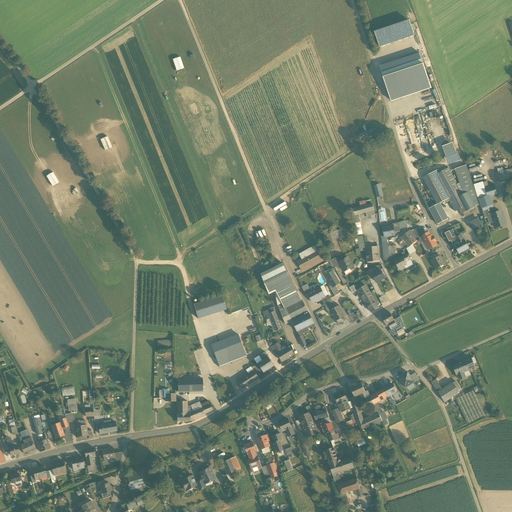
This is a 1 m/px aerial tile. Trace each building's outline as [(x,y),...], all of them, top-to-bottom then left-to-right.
[(380,46),(414,35),(409,21),(375,32),(380,46)] [(380,67),(383,77),(423,64),(420,53),(380,67)] [(383,77),(391,101),(431,88),(423,64),(383,77)] [(183,91),(188,102),(196,99),(191,88),(183,91)] [(147,109),(150,120),(158,118),(155,107),(147,109)] [(444,150),(446,156),(456,152),(454,146),(444,150)] [(456,152),(446,156),(445,157),(448,165),(460,160),(457,152),(456,152)] [(463,191),(461,191),(463,195),(467,192),(474,206),(479,205),(466,165),(456,169),(460,183),(463,191)] [(448,168),(440,173),(435,175),(449,201),(458,196),(458,197),(463,195),(461,191),(457,184),(450,171),(448,168)] [(502,168),(497,169),(499,181),(511,178),(511,168),(503,171),(502,168)] [(423,178),(437,204),(440,203),(444,201),(445,203),(449,201),(435,175),(440,173),(438,170),(423,178)] [(486,182),(483,183),(487,196),(491,195),(491,197),(498,194),(495,185),(488,188),(486,182)] [(479,199),(487,196),(483,183),(474,186),(479,199)] [(373,186),(377,198),(383,196),(379,184),(373,186)] [(463,195),(458,197),(463,207),(459,209),(461,212),(461,214),(462,215),(465,214),(464,213),(475,207),(474,206),(467,192),(463,195)] [(479,199),(482,209),(493,205),(491,197),(491,195),(487,196),(479,199)] [(455,212),(459,209),(463,207),(458,197),(458,196),(449,201),(455,212)] [(429,209),(434,218),(445,213),(440,203),(437,204),(429,209)] [(351,210),(354,222),(359,221),(358,215),(366,213),(367,217),(375,214),(372,204),(351,210)] [(482,209),(485,218),(487,217),(491,216),(491,214),(496,213),(493,205),(482,209)] [(495,228),(506,224),(504,217),(502,218),(501,215),(500,211),(496,213),(491,214),(491,216),(492,219),(492,218),(494,222),(495,228)] [(448,219),(445,213),(434,218),(438,225),(448,219)] [(480,222),(478,218),(468,223),(472,229),(481,225),(480,222)] [(382,237),(387,236),(387,237),(394,235),(394,232),(393,226),(381,228),(382,237)] [(83,242),(90,238),(85,228),(78,231),(83,242)] [(330,232),(333,242),(344,238),(341,229),(330,232)] [(417,229),(412,233),(418,240),(422,236),(417,230),(418,229),(417,229)] [(401,238),(403,241),(406,245),(408,247),(412,244),(417,240),(418,240),(412,233),(410,230),(401,238)] [(455,246),(459,243),(456,237),(457,237),(456,235),(452,237),(449,231),(445,233),(449,242),(451,241),(453,245),(454,245),(455,246)] [(417,240),(419,245),(421,243),(424,242),(423,240),(426,238),(424,235),(423,236),(422,236),(418,240),(417,240)] [(460,235),(457,237),(456,237),(459,243),(455,246),(459,254),(469,248),(465,240),(463,241),(460,235)] [(432,236),(430,236),(426,238),(423,240),(424,242),(429,250),(429,249),(437,245),(435,242),(435,240),(434,238),(433,237),(432,236)] [(430,252),(429,249),(429,250),(424,242),(421,243),(427,254),(430,252)] [(406,249),(409,255),(416,251),(412,244),(408,247),(406,249)] [(299,254),(302,260),(318,251),(315,245),(299,254)] [(395,245),(388,246),(389,258),(398,253),(395,245)] [(323,261),(318,251),(302,260),(297,262),(302,270),(303,269),(305,271),(323,261)] [(367,254),(368,262),(379,261),(378,253),(367,254)] [(404,266),(407,265),(406,262),(410,260),(407,254),(402,257),(394,261),(398,269),(404,266)] [(432,260),(436,269),(444,265),(440,256),(432,260)] [(341,265),(344,272),(350,269),(353,267),(348,257),(339,262),(341,265)] [(331,260),(335,268),(341,265),(339,262),(337,258),(331,260)] [(275,292),(278,306),(282,304),(280,300),(297,292),(284,264),(261,275),(269,294),(275,292)] [(374,278),(376,282),(385,278),(380,270),(372,274),(374,278)] [(340,283),(333,271),(326,275),(333,287),(336,286),(340,283)] [(302,287),(305,294),(308,293),(311,291),(307,284),(302,287)] [(325,297),(329,295),(324,285),(320,287),(325,297)] [(357,290),(363,300),(372,295),(365,285),(357,290)] [(335,296),(340,293),(336,286),(333,287),(330,289),(335,296)] [(308,293),(313,303),(321,299),(325,297),(320,287),(311,291),(308,293)] [(284,309),(286,308),(302,300),(298,291),(297,292),(280,300),(282,304),(284,309)] [(193,304),(198,319),(226,310),(222,295),(193,304)] [(379,307),(372,295),(363,300),(366,304),(371,312),(379,307)] [(333,304),(331,299),(323,302),(326,308),(333,304)] [(309,313),(302,300),(286,308),(292,321),(290,322),(291,322),(292,324),(293,324),(292,322),(309,313)] [(278,306),(285,324),(291,322),(290,322),(292,321),(286,308),(284,309),(282,304),(278,306)] [(339,306),(335,308),(331,310),(336,321),(345,317),(339,306)] [(274,308),(267,311),(270,319),(273,326),(280,323),(274,308)] [(293,324),(297,332),(307,327),(314,324),(309,313),(292,322),(293,324)] [(386,325),(394,320),(390,313),(382,318),(386,325)] [(394,320),(397,325),(400,324),(403,322),(400,317),(394,320)] [(273,326),(270,319),(267,320),(267,326),(269,325),(272,326),(274,332),(275,332),(273,326)] [(397,325),(394,320),(386,325),(386,326),(388,325),(391,329),(394,328),(397,326),(397,325)] [(273,326),(275,332),(282,329),(280,323),(273,326)] [(394,328),(397,333),(403,329),(402,328),(400,324),(397,325),(397,326),(394,328)] [(389,331),(393,336),(397,334),(397,333),(394,328),(391,329),(391,330),(389,331)] [(211,346),(219,367),(247,357),(239,335),(211,346)] [(157,341),(157,349),(172,348),(172,340),(157,341)] [(278,354),(282,361),(294,355),(291,347),(286,349),(283,351),(281,352),(278,354)] [(260,356),(264,361),(269,358),(265,352),(260,356)] [(255,359),(259,365),(264,361),(260,356),(255,359)] [(274,366),(269,358),(264,361),(259,365),(264,372),(274,366)] [(473,364),(471,358),(465,361),(469,370),(475,367),(473,364)] [(457,374),(459,379),(465,377),(463,372),(469,370),(465,361),(453,366),(457,375),(457,374)] [(237,381),(238,382),(255,371),(254,370),(249,374),(237,381)] [(238,382),(242,389),(259,378),(255,371),(238,382)] [(399,377),(406,388),(407,388),(413,384),(414,383),(410,376),(408,372),(399,377)] [(415,373),(410,376),(414,383),(420,379),(415,373)] [(431,382),(438,392),(442,390),(438,383),(439,383),(436,379),(431,382)] [(177,380),(178,392),(202,392),(202,380),(178,380),(177,380)] [(455,381),(453,382),(442,390),(438,392),(444,403),(460,393),(458,391),(461,389),(455,381)] [(359,395),(363,393),(366,392),(361,383),(351,388),(355,397),(359,395)] [(393,384),(383,390),(386,394),(387,397),(390,396),(393,394),(397,392),(393,384)] [(62,396),(75,395),(74,387),(62,387),(62,396)] [(383,390),(377,393),(381,401),(382,400),(383,402),(385,401),(384,399),(387,397),(386,394),(383,390)] [(334,396),(338,404),(344,402),(347,401),(348,401),(345,396),(343,391),(334,396)] [(368,391),(366,392),(363,393),(364,397),(369,406),(373,404),(374,404),(370,397),(368,391)] [(456,399),(467,424),(485,415),(473,391),(456,399)] [(393,394),(396,400),(401,398),(397,392),(393,394)] [(166,402),(175,402),(175,394),(173,394),(173,393),(172,393),(172,394),(169,394),(165,394),(166,398),(166,402)] [(67,400),(69,411),(77,410),(75,399),(67,400)] [(176,402),(177,414),(188,413),(187,401),(176,402)] [(209,401),(201,405),(204,414),(213,410),(209,401)] [(338,404),(340,409),(345,407),(346,409),(350,408),(347,401),(344,402),(338,404)] [(193,407),(200,404),(199,402),(190,405),(193,411),(194,410),(193,407)] [(361,431),(365,428),(363,420),(357,402),(352,404),(353,406),(356,418),(357,420),(357,422),(359,425),(361,431)] [(375,415),(373,416),(376,423),(377,423),(382,421),(385,420),(381,413),(381,412),(378,403),(374,405),(374,404),(373,404),(376,412),(374,413),(375,415)] [(204,415),(204,414),(201,405),(200,404),(193,407),(194,410),(193,411),(192,412),(195,419),(204,415)] [(84,408),(85,417),(93,416),(93,410),(93,408),(92,408),(92,409),(86,410),(86,408),(84,408)] [(313,412),(317,422),(321,420),(320,419),(321,419),(328,417),(325,408),(321,409),(316,411),(313,412)] [(334,420),(336,424),(343,420),(339,408),(332,411),(336,420),(334,420)] [(66,418),(67,423),(73,422),(72,413),(65,414),(66,418)] [(190,421),(189,414),(189,415),(189,413),(188,413),(177,414),(177,421),(190,421)] [(302,424),(304,428),(313,424),(314,424),(309,413),(308,414),(299,417),(300,420),(302,424)] [(373,416),(363,420),(365,428),(376,423),(373,416)] [(37,433),(40,440),(46,438),(45,433),(40,418),(33,421),(37,433)] [(59,422),(62,429),(68,427),(67,423),(66,418),(59,420),(59,422)] [(285,430),(288,437),(294,434),(291,426),(288,419),(279,423),(283,431),(285,430)] [(316,422),(319,429),(321,428),(321,427),(325,425),(322,420),(321,420),(317,422),(316,422)] [(99,426),(100,434),(117,432),(115,423),(111,424),(104,425),(103,421),(100,422),(101,426),(99,426)] [(51,425),(55,439),(64,436),(62,429),(59,422),(51,425)] [(20,437),(23,444),(32,440),(28,431),(26,431),(26,430),(22,432),(20,428),(24,427),(23,423),(15,425),(18,433),(18,435),(19,437),(20,437)] [(324,434),(328,433),(327,433),(333,430),(330,423),(325,425),(321,427),(321,428),(324,434)] [(313,425),(313,424),(304,428),(307,437),(308,437),(307,436),(316,433),(316,434),(317,434),(313,425)] [(75,427),(77,437),(92,436),(92,431),(86,432),(85,425),(80,426),(75,427)] [(339,438),(337,434),(335,434),(334,431),(334,430),(333,430),(327,433),(328,433),(331,441),(334,440),(339,438)] [(273,436),(275,442),(275,443),(280,441),(283,439),(280,433),(273,436)] [(258,439),(262,449),(269,447),(269,446),(267,441),(265,436),(258,439)] [(334,440),(335,446),(342,443),(341,437),(339,438),(334,440)] [(37,444),(40,452),(50,449),(47,439),(37,444)] [(21,445),(24,453),(35,448),(32,440),(23,444),(21,445)] [(283,450),(280,441),(275,443),(275,442),(272,443),(276,453),(283,450)] [(253,442),(245,445),(245,447),(247,452),(250,459),(250,460),(256,458),(255,457),(253,452),(256,451),(253,442)] [(302,445),(305,455),(306,454),(310,453),(310,451),(307,443),(302,445)] [(16,445),(13,446),(8,447),(8,448),(11,456),(19,453),(16,445)] [(285,450),(288,456),(294,454),(291,447),(285,450)] [(85,458),(86,458),(92,457),(95,456),(94,448),(84,450),(85,458)] [(102,450),(104,460),(115,458),(114,453),(113,448),(102,450)] [(325,451),(329,462),(337,459),(333,448),(325,451)] [(65,458),(67,466),(73,465),(72,459),(73,459),(73,457),(65,458)] [(235,457),(230,459),(235,471),(240,469),(235,457)] [(251,465),(253,472),(262,468),(258,457),(255,457),(256,458),(250,460),(250,459),(249,460),(251,465)] [(73,465),(74,471),(78,470),(78,469),(84,468),(82,458),(76,459),(75,458),(73,459),(72,459),(73,465)] [(337,459),(329,462),(328,462),(336,485),(341,484),(339,476),(338,473),(353,468),(350,458),(341,461),(337,459)] [(232,473),(235,471),(230,459),(221,463),(226,475),(232,473)] [(284,462),(288,471),(293,469),(289,460),(284,462)] [(53,470),(55,476),(61,474),(61,472),(65,471),(63,461),(52,465),(53,470)] [(274,463),(267,466),(269,473),(270,475),(277,473),(274,463)] [(43,466),(38,467),(41,478),(46,477),(47,477),(45,472),(43,466)] [(35,480),(41,478),(38,467),(32,469),(34,475),(35,480)] [(202,480),(204,484),(215,479),(210,468),(199,473),(202,480)] [(15,483),(16,485),(18,485),(20,484),(21,484),(19,474),(10,476),(12,484),(15,483)] [(131,487),(140,484),(144,483),(141,474),(134,476),(128,478),(131,487)] [(181,481),(185,491),(196,486),(197,486),(196,483),(192,475),(181,481)] [(346,493),(356,490),(360,488),(357,479),(341,484),(336,485),(340,495),(346,493)] [(196,486),(199,490),(205,487),(204,484),(202,480),(196,483),(197,486),(196,486)] [(100,486),(103,493),(103,494),(109,492),(111,491),(109,483),(106,484),(100,486)] [(142,490),(140,484),(131,487),(133,493),(142,490)] [(340,495),(342,502),(348,500),(347,496),(346,493),(340,495)] [(77,504),(79,507),(82,506),(90,501),(89,498),(77,504)] [(90,501),(82,506),(85,511),(89,511),(95,509),(90,501)]
